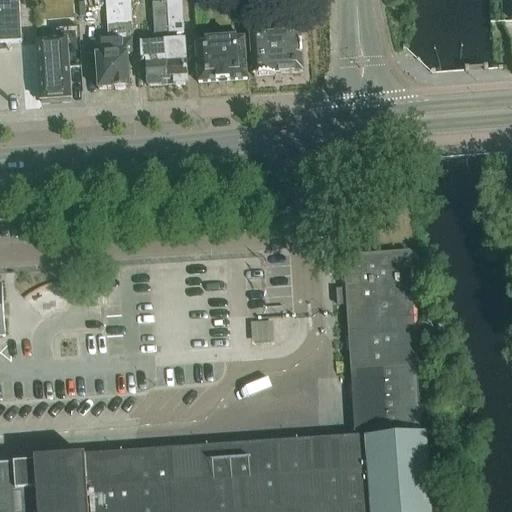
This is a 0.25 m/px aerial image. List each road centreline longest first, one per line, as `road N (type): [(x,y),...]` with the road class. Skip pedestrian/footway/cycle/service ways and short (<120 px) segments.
road 1 (unclassified): [(0,255),(309,239),(301,133)]
road 2 (tertiary): [(0,164),(301,133)]
road 3 (tertiary): [(360,127),(511,112)]
road 4 (unclassified): [(360,127),(352,0)]
